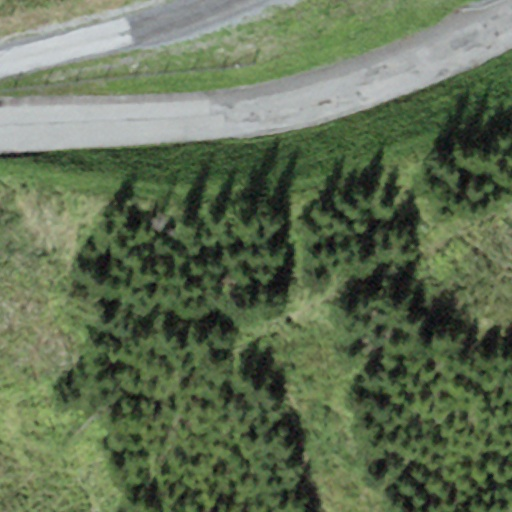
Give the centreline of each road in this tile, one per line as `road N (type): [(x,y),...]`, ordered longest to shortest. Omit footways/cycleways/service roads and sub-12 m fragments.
road 1 (unclassified): [(511,24),(334,107),(186,124),(0,124)]
road 2 (track): [(0,84),(247,0)]
